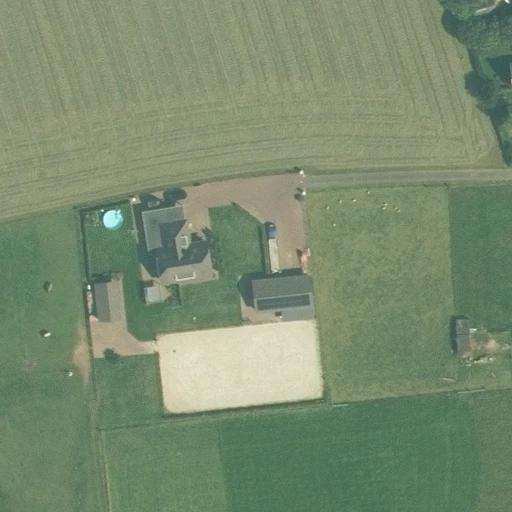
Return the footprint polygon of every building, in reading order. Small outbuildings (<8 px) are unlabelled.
[(469,0),(475,20),(489,16),(489,14),(497,11),(492,0),(469,0)] [(187,218),(158,223),(162,246),(155,248),(161,284),(213,276),(206,239),(191,241),(187,218)] [(104,260),(136,252),(132,238),(101,246),(104,260)] [(310,274),(252,281),(255,314),(314,307),(310,274)] [(106,282),(95,283),(98,321),(110,320),(106,282)] [(458,321),(460,347),(472,346),(470,320),(458,321)]
